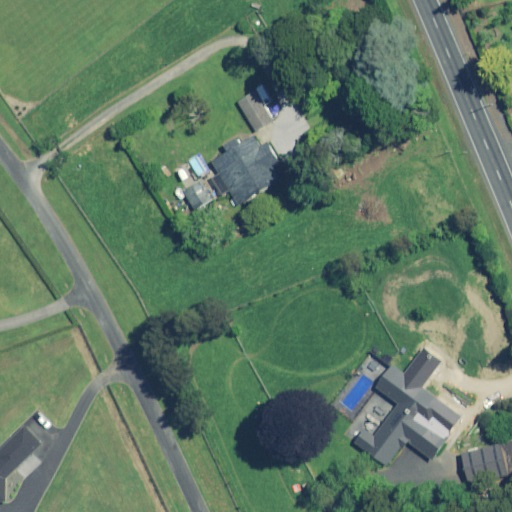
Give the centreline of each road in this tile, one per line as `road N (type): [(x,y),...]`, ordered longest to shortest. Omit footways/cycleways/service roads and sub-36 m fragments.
road 1 (residential): [(199,511),(86,280),(0,147)]
road 2 (tertiary): [(511,205),(425,0)]
